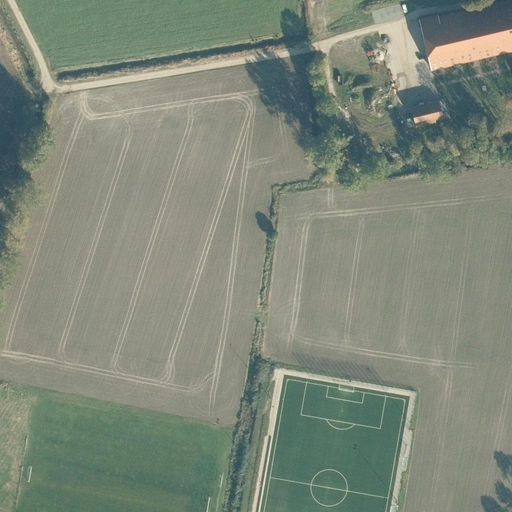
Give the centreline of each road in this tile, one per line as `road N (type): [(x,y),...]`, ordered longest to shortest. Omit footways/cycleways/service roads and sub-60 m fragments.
road 1 (track): [(46,83),(299,43),(486,0)]
road 2 (track): [(10,0),(46,83),(0,213)]
road 3 (track): [(398,20),(413,86),(404,101),(341,112),(320,38)]
